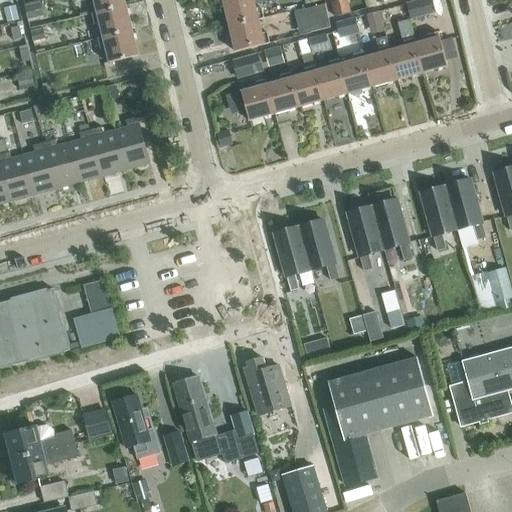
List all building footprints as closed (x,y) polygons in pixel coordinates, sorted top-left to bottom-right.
[(126,6),(124,0),(93,0),(97,12),(91,14),(92,14),(126,6)] [(256,9),(254,0),(229,0),(223,2),(229,27),(264,18),(261,8),(256,9)] [(336,17),(351,13),(347,0),(341,0),(332,2),(336,17)] [(433,11),(429,0),(428,0),(408,6),(412,17),(433,11)] [(28,21),(44,17),(40,2),(25,6),(25,7),(28,21)] [(15,4),(4,7),(7,21),(19,19),(15,4)] [(330,27),(327,14),(325,4),(305,9),(310,31),(330,27)] [(132,31),(126,6),(92,14),(94,25),(99,23),(103,37),(98,38),(98,39),(132,31)] [(379,11),(366,15),(369,24),(381,21),(379,11)] [(264,18),(229,27),(235,52),(270,43),(267,33),(262,34),(259,20),(264,18)] [(337,23),(339,31),(341,38),(359,33),(354,18),(337,23)] [(415,44),(408,20),(398,23),(404,47),(390,50),(390,51),(398,80),(423,73),(415,44)] [(502,36),(511,35),(511,23),(501,24),(502,36)] [(13,39),(22,37),(19,26),(11,28),(13,39)] [(31,31),(33,42),(46,39),(43,28),(31,31)] [(139,56),(132,31),(98,39),(100,49),(105,48),(109,63),(139,56)] [(438,32),(437,32),(428,35),(429,40),(415,44),(423,73),(448,66),(438,32)] [(319,37),(309,40),(312,52),(329,47),(326,35),(319,37)] [(19,47),(23,62),(31,61),(27,45),(19,47)] [(390,51),(390,50),(389,45),(364,52),(366,57),(365,57),(373,87),(398,80),(390,51)] [(265,51),(269,65),(284,61),(280,47),(273,49),(265,51)] [(311,51),(302,53),(306,68),(315,66),(311,51)] [(365,57),(366,57),(364,52),(354,55),(353,53),(339,57),(340,59),(341,64),(349,94),(373,87),(365,57)] [(262,73),(257,54),(232,60),(237,79),(262,73)] [(42,71),(50,69),(47,57),(39,59),(42,71)] [(341,64),(340,59),(329,62),(330,67),(316,71),(324,100),(349,94),(341,64)] [(316,71),(315,66),(306,68),(305,69),(304,69),(306,74),(292,78),(291,78),(299,107),(324,100),(316,71)] [(34,85),(30,71),(16,74),(20,88),(34,85)] [(291,78),(292,78),(290,73),(280,76),(281,81),(267,85),(275,114),(299,107),(291,78)] [(267,85),(266,80),(255,82),(257,87),(226,95),(226,97),(227,97),(230,108),(237,112),(247,110),(250,121),(275,114),(267,85)] [(45,95),(53,93),(52,93),(50,83),(44,84),(42,84),(45,95)] [(118,97),(115,85),(104,88),(107,100),(118,97)] [(71,100),(74,112),(84,109),(81,97),(71,100)] [(47,114),(44,104),(38,106),(35,106),(34,107),(37,117),(47,114)] [(34,120),(31,109),(20,113),(23,123),(34,120)] [(127,128),(116,131),(126,170),(150,164),(137,117),(126,121),(127,128)] [(126,170),(116,131),(104,134),(102,127),(101,127),(99,122),(98,122),(90,125),(91,130),(103,176),(126,170)] [(103,176),(91,130),(79,133),(81,140),(69,143),(80,183),(103,176)] [(231,145),(228,130),(216,133),(220,148),(231,145)] [(80,183),(69,143),(57,147),(56,140),(44,143),(57,189),(80,183)] [(57,189),(44,143),(33,146),(35,153),(23,156),(34,195),(57,189)] [(34,195),(23,156),(11,159),(9,152),(6,153),(0,154),(0,162),(11,202),(34,195)] [(0,204),(11,202),(0,162),(0,204)] [(511,169),(494,174),(506,216),(507,215),(511,231),(511,230),(511,169)] [(483,222),(471,180),(446,187),(457,229),(473,225),(478,240),(486,238),(482,222),(483,222)] [(457,229),(446,187),(421,194),(433,236),(438,251),(446,249),(442,233),(457,229)] [(409,242),(398,201),(373,208),(384,249),(400,245),(404,260),(413,258),(408,243),(409,242)] [(384,249),(373,208),(348,214),(359,256),(360,256),(364,271),(373,269),(368,254),(384,249)] [(336,263),(324,221),(299,228),(311,270),(327,265),(331,281),(339,278),(335,263),(336,263)] [(311,270),(299,228),(274,235),(286,277),(287,276),(291,292),(299,289),(295,274),(311,270)] [(511,292),(506,269),(472,278),(483,319),(511,311),(511,292)] [(0,369),(70,350),(53,289),(0,303),(0,369)] [(112,308),(74,319),(82,348),(120,337),(112,308)] [(387,313),(391,329),(404,325),(400,309),(387,313)] [(384,338),(376,311),(363,315),(370,341),(371,341),(372,345),(384,341),(383,338),(384,338)] [(423,314),(406,318),(409,330),(426,326),(423,314)] [(362,316),(350,320),(354,335),(366,332),(362,316)] [(447,336),(443,333),(438,334),(435,338),(436,343),(440,346),(445,345),(448,341),(447,336)] [(331,352),(327,338),(315,341),(319,355),(331,352)] [(511,408),(507,391),(511,389),(511,348),(462,362),(468,382),(451,387),(461,426),(511,412),(511,408)] [(274,385),(271,373),(267,374),(263,358),(247,362),(248,367),(244,368),(258,416),(291,406),(284,382),(274,385)] [(363,436),(434,416),(417,358),(328,383),(336,411),(327,413),(347,486),(373,478),(372,474),(373,471),(373,467),(372,464),(371,461),(368,459),(367,456),(370,455),(366,441),(362,443),(360,437),(363,436)] [(225,463),(243,458),(238,439),(235,430),(217,436),(213,423),(199,377),(174,384),(188,430),(197,461),(222,454),(225,463)] [(149,432),(138,395),(113,403),(126,449),(134,446),(138,459),(160,452),(154,430),(149,432)] [(89,439),(112,433),(106,408),(83,414),(89,439)] [(238,439),(243,458),(257,454),(251,435),(255,433),(247,410),(230,415),(235,430),(238,439)] [(47,426),(37,428),(37,427),(6,435),(12,459),(75,444),(72,431),(56,435),(57,438),(56,438),(54,430),(47,426)] [(172,467),(189,462),(180,430),(163,435),(172,467)] [(79,457),(75,444),(12,459),(14,468),(10,469),(14,484),(18,483),(18,484),(49,476),(47,465),(79,457)] [(293,511),(327,511),(313,466),(282,475),(293,511)] [(126,470),(114,473),(116,485),(129,482),(126,470)] [(269,472),(272,482),(279,479),(277,470),(269,472)] [(69,497),(65,481),(40,486),(44,502),(69,497)] [(132,485),(137,502),(150,498),(145,481),(132,485)] [(97,505),(94,491),(68,497),(71,511),(97,505)] [(471,511),(466,493),(436,502),(439,511),(471,511)] [(263,504),(265,510),(275,507),(273,500),(263,504)]
